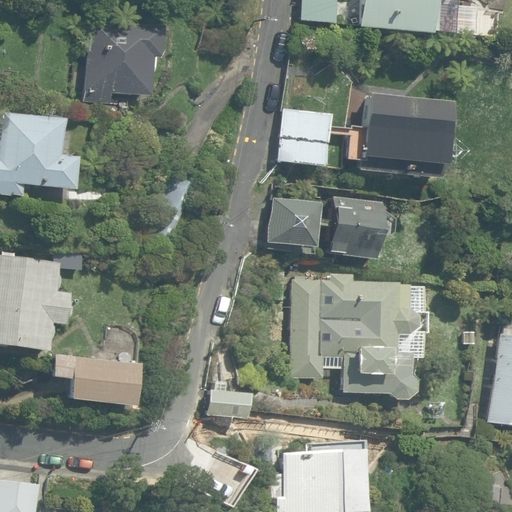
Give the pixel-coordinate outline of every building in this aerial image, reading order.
[(298,0),(296,22),(328,25),(330,1),(317,0),(298,0)] [(355,0),(353,28),(422,35),(423,32),(446,35),(446,33),(470,35),(473,8),(449,5),(449,0),(355,0)] [(196,42),(236,50),(240,28),(201,20),(196,42)] [(107,94),(141,96),(143,59),(152,59),(154,28),(81,23),(79,52),(84,52),(81,101),(105,103),(107,94)] [(311,70),(289,68),(286,96),(309,98),(311,70)] [(407,176),(431,179),(434,151),(441,152),(445,122),(439,121),(441,105),(407,100),(362,95),(353,169),(407,176)] [(272,162),(315,168),(322,116),(279,110),(272,162)] [(0,194),(19,196),(20,185),(69,190),(72,158),(56,156),(60,120),(0,113),(0,194)] [(136,237),(163,248),(187,187),(161,176),(136,237)] [(321,253),(367,260),(375,204),(329,197),(321,253)] [(260,242),(303,248),(309,204),(266,198),(260,242)] [(0,346),(43,352),(45,341),(46,340),(47,340),(47,339),(48,339),(48,338),(48,337),(49,337),(49,336),(49,335),(49,334),(50,333),(50,332),(50,331),(49,330),(49,329),(49,328),(48,327),(48,326),(47,326),(47,325),(47,323),(60,325),(64,294),(51,292),(52,291),(52,290),(53,290),(53,289),(54,289),(54,288),(55,288),(55,287),(55,286),(56,286),(56,285),(56,284),(56,283),(56,282),(57,282),(57,281),(56,281),(56,280),(56,279),(56,278),(56,277),(55,277),(55,276),(55,275),(54,275),(54,274),(55,264),(0,256),(0,346)] [(389,399),(399,399),(407,392),(407,384),(407,381),(402,376),(403,353),(401,353),(401,333),(407,328),(408,317),(407,316),(402,310),(402,285),(391,285),(391,282),(346,281),(347,275),(324,274),(324,281),(287,280),(285,361),(285,378),(317,378),(317,357),(337,358),(336,392),(383,393),(389,399)] [(511,320),(501,319),(499,334),(494,334),(481,423),(511,427),(511,320)] [(472,331),(460,331),(460,344),(471,345),(472,331)] [(63,399),(127,407),(132,365),(50,355),(47,376),(66,379),(63,399)] [(201,414),(235,417),(238,393),(204,390),(201,414)] [(333,511),(333,493),(349,492),(347,455),(330,456),(330,450),(274,453),(275,474),(265,475),(266,503),(271,503),(271,511),(333,511)] [(191,491),(225,511),(226,511),(241,488),(207,466),(191,491)] [(34,511),(38,483),(0,479),(0,511),(34,511)]
